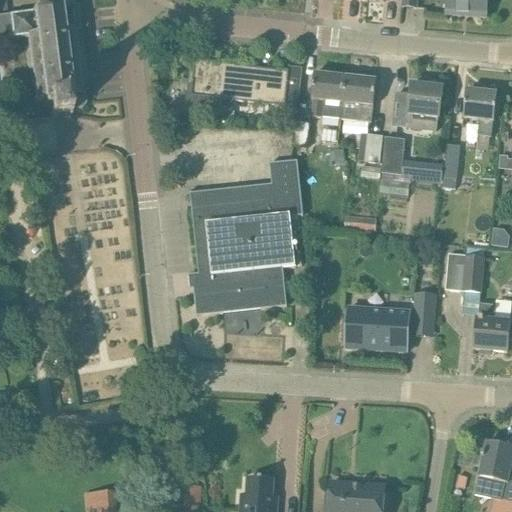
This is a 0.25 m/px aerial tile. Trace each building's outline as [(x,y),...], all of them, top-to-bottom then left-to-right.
[(67,0),(49,0),(50,3),(42,4),(41,2),(40,1),(39,3),(40,5),(34,13),(7,17),(2,18),(4,39),(13,38),(28,35),(36,103),(45,101),(46,106),(48,107),(51,107),(52,118),(71,116),(70,107),(75,111),(81,110),(85,105),(84,99),(81,96),(82,96),(78,62),(81,62),(79,47),(76,47),(74,31),(80,31),(77,7),(69,8),(67,0)] [(402,0),(402,8),(418,9),(419,0),(402,0)] [(447,0),(447,16),(486,19),(487,0),(447,0)] [(189,83),(187,106),(219,109),(220,101),(298,109),(300,88),(288,86),(289,72),(195,62),(193,83),(189,83)] [(326,102),(343,104),(346,78),(315,75),(312,101),(311,116),(325,117),(326,102)] [(350,79),(346,78),(343,104),(341,119),(372,122),(377,82),(350,79)] [(424,87),(412,85),(411,94),(410,97),(396,95),(392,127),(437,132),(439,120),(443,89),(440,89),(441,83),(425,81),(424,87)] [(493,124),(494,124),(498,95),(467,92),(464,121),(479,122),(478,137),(492,139),(493,124)] [(310,125),(296,124),(293,148),(307,149),(310,125)] [(359,162),(381,164),(383,136),(362,134),(359,162)] [(406,140),(385,138),(382,173),(383,173),(380,194),(409,198),(412,176),(414,157),(404,156),(406,140)] [(456,191),(458,177),(460,148),(461,147),(448,146),(446,166),(444,178),(443,189),(456,191)] [(345,164),(343,151),(333,152),(335,166),(345,164)] [(272,186),(191,195),(201,289),(194,290),(197,317),(287,308),(283,269),(296,268),(290,218),(303,217),(298,162),(270,165),(272,186)] [(346,217),(344,229),(375,234),(376,222),(346,217)] [(445,292),(480,295),(483,260),(449,257),(445,292)] [(436,294),(415,293),(414,315),(435,316),(436,294)] [(479,305),(475,351),(508,354),(511,304),(511,303),(496,302),(496,307),(479,305)] [(349,310),(346,350),(407,354),(410,314),(349,310)] [(496,500),(493,511),(511,511),(511,479),(509,479),(511,464),(511,450),(486,445),(475,496),(496,500)] [(247,496),(242,496),(240,511),(276,511),(277,508),(272,508),(273,482),(248,480),(247,496)] [(382,511),(384,490),(331,486),(329,511),(382,511)] [(199,511),(201,493),(179,491),(177,511),(199,511)] [(85,497),(85,511),(113,511),(112,494),(85,497)]
